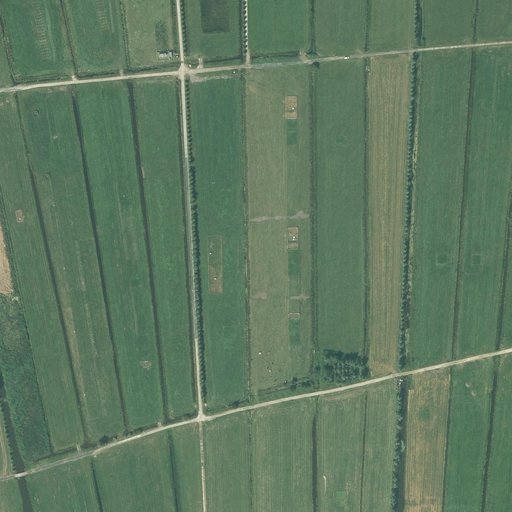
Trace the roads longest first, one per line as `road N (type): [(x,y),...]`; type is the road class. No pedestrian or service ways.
road 1 (track): [(95,450),(201,414),(177,0)]
road 2 (track): [(511,42),(0,90)]
road 3 (track): [(200,421),(511,350)]
road 4 (track): [(9,476),(95,450),(107,511)]
